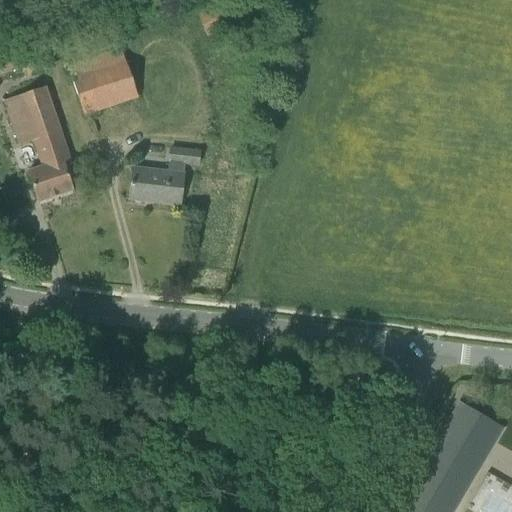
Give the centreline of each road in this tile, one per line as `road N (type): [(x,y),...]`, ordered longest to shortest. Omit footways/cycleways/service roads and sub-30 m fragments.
road 1 (unclassified): [(432,351),(0,293)]
road 2 (unclassified): [(336,511),(432,351)]
